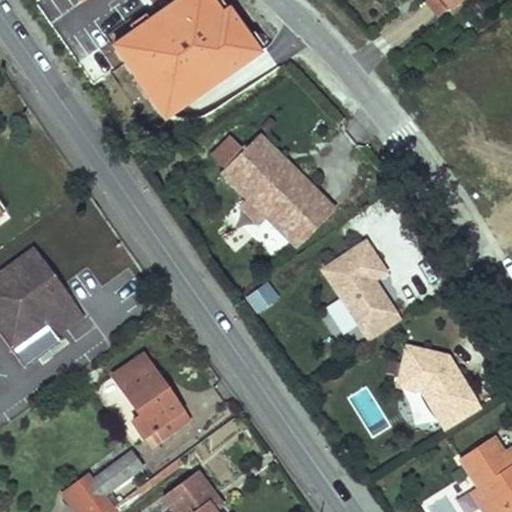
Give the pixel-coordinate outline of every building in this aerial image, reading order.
[(123,0),(132,16),(151,54),(170,89),(211,68),(196,40),(175,0),(123,0)] [(438,0),(447,10),(458,0),(438,0)] [(332,207),(258,134),(243,149),(231,137),(214,154),(226,166),(220,171),(246,198),(234,209),(254,230),(261,224),(272,235),(283,224),(299,240),(332,207)] [(236,230),(228,221),(216,231),(224,241),(236,230)] [(401,320),(381,291),(374,290),(370,283),(386,273),(365,241),(322,271),(370,341),(401,320)] [(47,268),(33,250),(22,258),(36,276),(47,268)] [(0,281),(1,282),(0,282),(0,323),(3,322),(20,344),(45,325),(55,338),(83,317),(47,268),(36,276),(22,258),(0,274),(0,281)] [(269,281),(245,296),(255,312),(279,297),(269,281)] [(381,291),(374,281),(370,283),(374,290),(381,291)] [(3,322),(0,323),(0,334),(12,350),(20,344),(3,322)] [(482,408),(459,370),(455,372),(448,361),(449,355),(407,346),(399,387),(424,392),(447,429),(482,408)] [(189,422),(143,355),(113,375),(142,417),(133,423),(144,437),(152,431),(160,442),(189,422)] [(459,370),(449,355),(448,361),(455,372),(459,370)] [(151,449),(160,442),(152,431),(144,437),(151,449)] [(493,511),(503,511),(509,508),(511,506),(511,464),(504,451),(494,436),(460,458),(478,487),(493,511)] [(63,494),(76,511),(106,511),(112,508),(104,496),(143,469),(133,453),(93,482),(89,476),(63,494)] [(180,457),(135,491),(140,498),(185,464),(180,457)] [(213,496),(195,472),(163,497),(173,511),(213,511),(212,510),(206,502),(213,496)] [(483,511),(493,511),(478,487),(471,492),(483,511)] [(219,504),(213,496),(206,502),(212,510),(219,504)]
